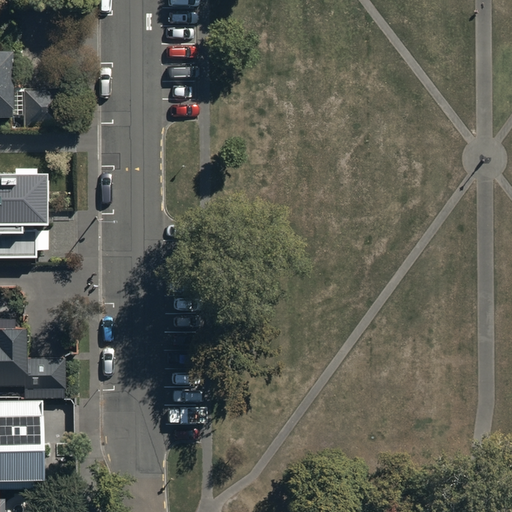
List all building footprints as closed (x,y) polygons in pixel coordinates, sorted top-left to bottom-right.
[(11,54),(0,54),(0,115),(12,116),(11,54)] [(51,92),(16,92),(16,127),(52,126),(51,92)] [(0,231),(38,232),(38,163),(0,163),(0,231)] [(0,389),(53,389),(53,357),(19,357),(19,323),(0,323),(0,389)] [(0,489),(28,488),(28,479),(44,479),(42,397),(0,397),(0,489)]
